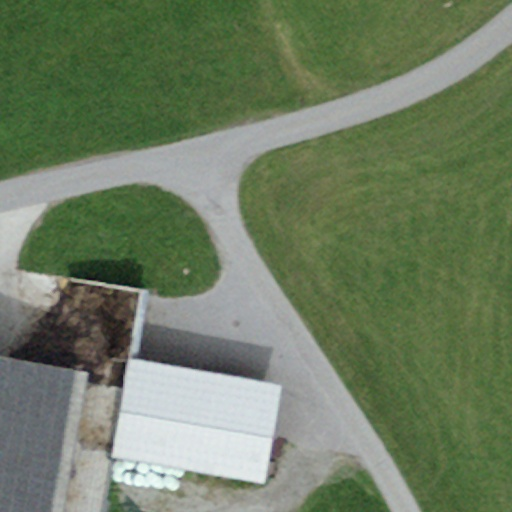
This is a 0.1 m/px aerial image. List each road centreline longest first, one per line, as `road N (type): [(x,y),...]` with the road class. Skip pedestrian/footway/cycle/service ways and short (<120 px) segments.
road 1 (track): [(398,511),(378,458),(188,155)]
road 2 (track): [(511,18),(399,96),(188,155)]
road 3 (track): [(188,155),(0,215)]
